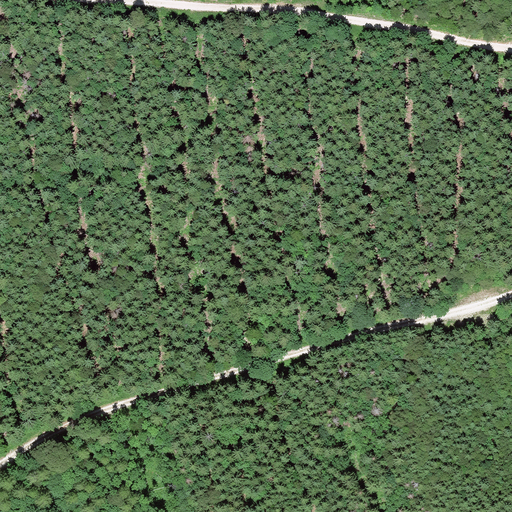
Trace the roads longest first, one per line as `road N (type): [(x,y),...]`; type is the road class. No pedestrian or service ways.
road 1 (track): [(511,296),(136,399),(77,419),(0,464)]
road 2 (track): [(511,48),(294,10),(99,0)]
